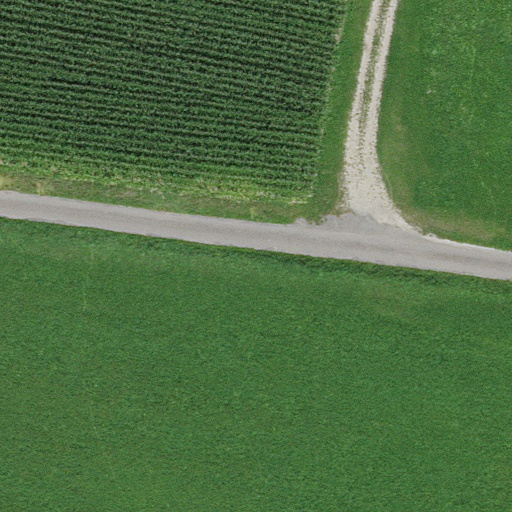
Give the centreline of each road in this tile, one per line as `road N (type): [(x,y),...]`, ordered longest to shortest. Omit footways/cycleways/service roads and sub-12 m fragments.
road 1 (track): [(511,270),(0,208)]
road 2 (track): [(398,0),(341,250)]
